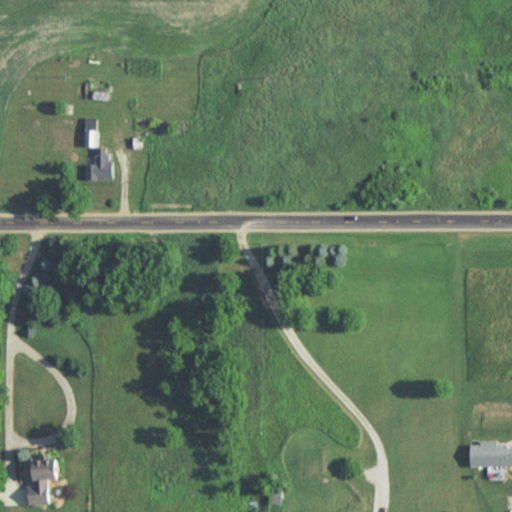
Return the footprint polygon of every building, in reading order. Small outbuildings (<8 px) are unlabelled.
[(94,121),(84,121),(84,148),(94,148),(94,121)] [(84,165),(84,181),(112,181),(112,162),(107,162),(107,150),(93,150),(93,165),(84,165)] [(511,466),(511,444),(468,445),(467,467),(511,466)] [(49,506),(48,481),(57,481),(57,460),(21,461),(21,482),(29,482),(29,490),(17,490),(17,507),(49,506)] [(281,493),(271,491),(268,504),(278,507),(281,493)]
